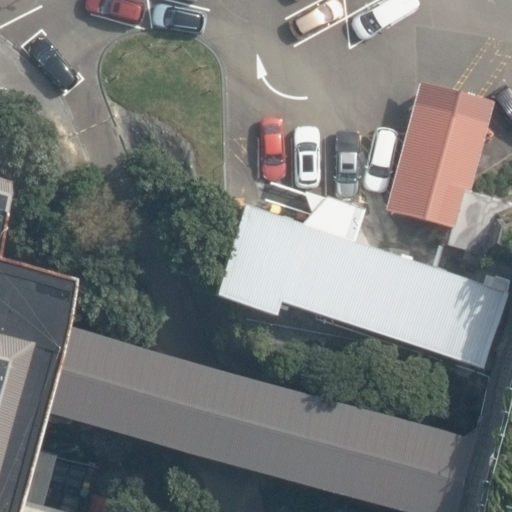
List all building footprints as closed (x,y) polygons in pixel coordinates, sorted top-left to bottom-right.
[(441,247),(498,263),(511,212),(511,203),(467,192),(491,102),(418,82),(384,209),(447,226),(441,247)] [(362,211),(319,197),(299,225),(239,205),(209,297),(271,317),(276,303),(480,371),(505,294),(351,244),(362,211)] [(0,410),(26,310),(32,285),(0,277),(0,410)] [(45,315),(26,310),(0,410),(0,420),(364,511),(452,511),(471,442),(40,334),(45,315)] [(54,511),(0,497),(0,511),(54,511)]
